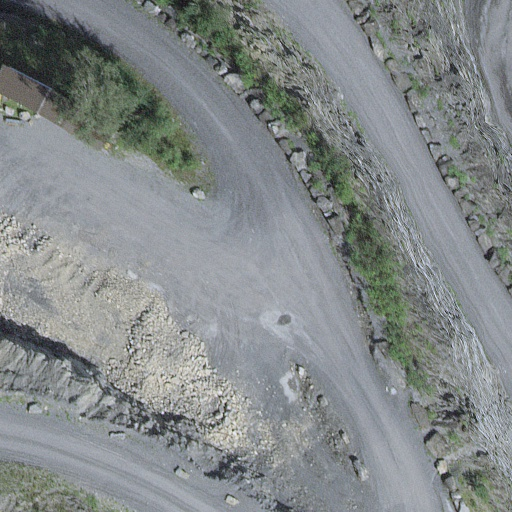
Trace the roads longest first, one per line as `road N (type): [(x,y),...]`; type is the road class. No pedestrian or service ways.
road 1 (track): [(100,0),(133,22),(242,143),(324,282),(385,511)]
road 2 (track): [(334,511),(216,489),(0,390)]
road 3 (track): [(324,282),(0,131)]
road 4 (track): [(511,258),(429,74),(342,0)]
